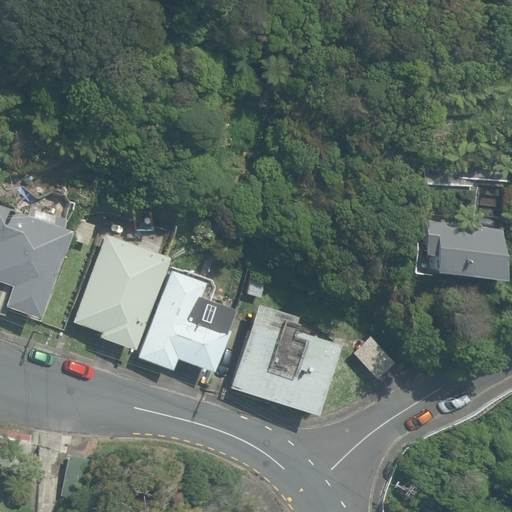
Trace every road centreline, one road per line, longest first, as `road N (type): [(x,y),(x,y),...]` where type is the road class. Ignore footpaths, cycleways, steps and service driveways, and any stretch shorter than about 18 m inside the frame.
road 1 (residential): [(0,356),(203,424),(264,451),(306,482)]
road 2 (residential): [(306,482),(511,348)]
